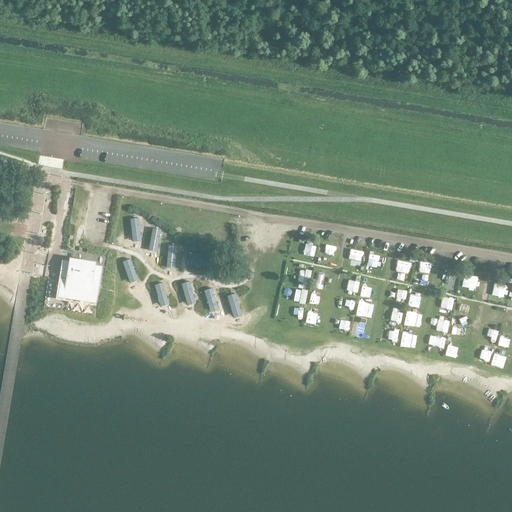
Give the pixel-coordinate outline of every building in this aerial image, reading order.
[(139,218),(130,219),(132,236),(140,235),(139,218)] [(152,229),(149,245),(158,247),(161,230),(152,229)] [(318,245),(315,256),(329,260),(332,249),(318,245)] [(167,262),(175,263),(176,247),(168,246),(167,262)] [(348,248),(345,261),(358,264),(362,252),(348,248)] [(374,266),(377,255),(364,252),(361,263),(374,266)] [(188,263),(208,266),(210,256),(189,253),(188,263)] [(130,259),(122,262),(128,278),(136,275),(130,259)] [(95,264),(70,260),(69,266),(62,265),(60,276),(61,276),(60,280),(59,280),(59,282),(60,282),(59,289),(72,291),(72,293),(73,293),(72,300),(89,302),(90,296),(91,296),(91,294),(96,295),(97,289),(98,289),(98,287),(97,286),(98,282),(99,282),(101,272),(100,272),(100,267),(95,266),(95,264)] [(319,266),(307,264),(305,278),(317,280),(319,266)] [(295,300),(305,304),(312,285),(302,281),(295,300)] [(181,284),(186,300),(194,298),(189,282),(181,284)] [(159,302),(167,299),(162,283),(154,285),(159,302)] [(212,289),(204,291),(209,307),(217,305),(212,289)] [(235,294),(227,296),(232,312),(240,310),(235,294)] [(287,320),(297,324),(302,314),(291,309),(287,320)] [(285,323),(280,336),(292,340),(296,326),(285,323)] [(466,342),(466,329),(454,328),(453,342),(466,342)] [(300,343),(298,356),(312,358),(314,346),(300,343)] [(283,363),(286,352),(275,348),(271,360),(283,363)] [(322,348),(322,358),(332,358),(332,348),(322,348)] [(450,349),(447,361),(454,362),(456,350),(450,349)] [(497,359),(495,370),(508,372),(509,360),(497,359)] [(403,371),(404,364),(390,362),(389,369),(403,371)] [(420,377),(421,366),(407,365),(406,376),(420,377)]
